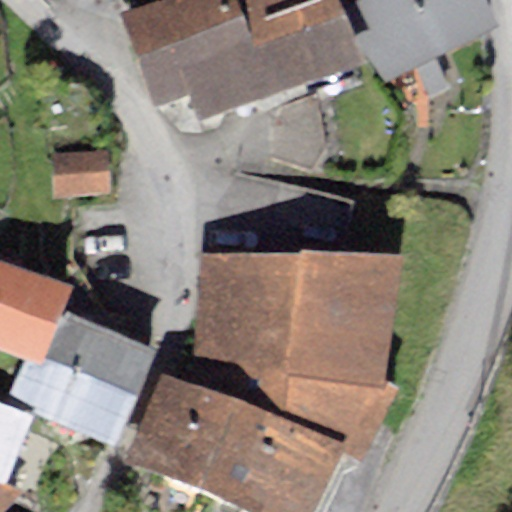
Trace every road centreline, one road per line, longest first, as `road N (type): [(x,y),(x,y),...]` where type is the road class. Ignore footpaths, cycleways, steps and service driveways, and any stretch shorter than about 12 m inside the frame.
road 1 (residential): [(19,0),(118,93),(157,167),(170,278),(165,346),(91,511)]
road 2 (residential): [(394,511),(479,323),(511,172),(503,0)]
